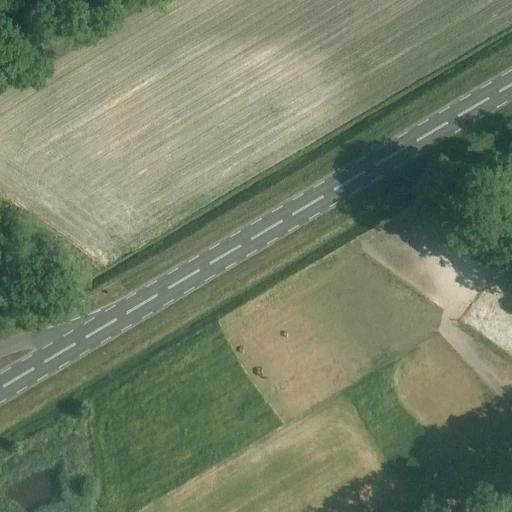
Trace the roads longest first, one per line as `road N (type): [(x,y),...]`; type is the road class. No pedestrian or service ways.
road 1 (primary): [(0,388),(511,84)]
road 2 (track): [(133,0),(0,82)]
